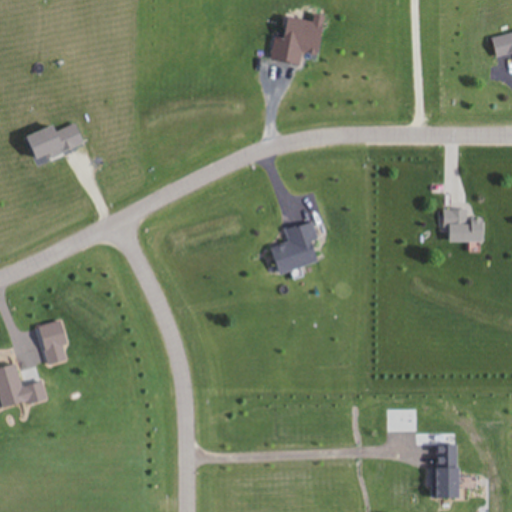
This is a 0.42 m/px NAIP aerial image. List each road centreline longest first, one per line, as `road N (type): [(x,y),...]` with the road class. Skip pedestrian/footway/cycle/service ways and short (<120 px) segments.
road 1 (residential): [(0,277),(258,145),(332,131),(511,131)]
road 2 (residential): [(117,220),(177,348),(188,421),(187,511)]
